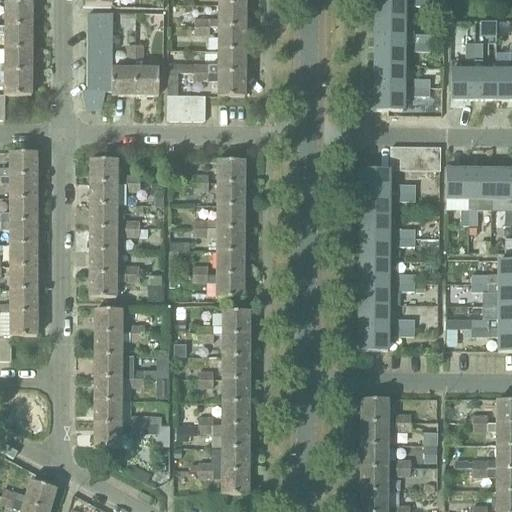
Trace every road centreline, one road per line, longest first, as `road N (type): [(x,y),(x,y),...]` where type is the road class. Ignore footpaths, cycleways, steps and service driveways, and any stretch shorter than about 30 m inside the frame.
road 1 (residential): [(60,468),(65,137)]
road 2 (tertiary): [(310,383),(307,134)]
road 3 (residential): [(65,137),(307,134)]
road 4 (residential): [(511,138),(307,134)]
road 5 (residential): [(310,383),(511,386)]
road 6 (residential): [(65,137),(64,0)]
road 7 (tertiary): [(307,134),(309,0)]
road 8 (tertiary): [(309,511),(310,383)]
